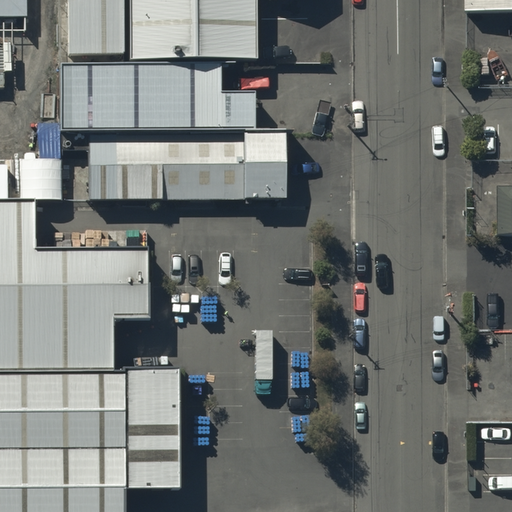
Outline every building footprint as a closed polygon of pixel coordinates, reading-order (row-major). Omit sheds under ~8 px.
[(26,0),(0,0),(0,37),(27,38),(26,0)] [(68,0),(68,64),(123,64),(122,0),(68,0)] [(511,24),(511,0),(465,0),(466,25),(511,24)] [(219,68),(64,69),(64,145),(89,145),(253,144),(253,109),(219,109),(219,68)] [(285,207),(285,144),(253,144),(89,145),(90,207),(285,207)] [(0,372),(111,373),(111,322),(148,322),(147,253),(39,253),(38,202),(0,202),(0,372)] [(0,372),(0,511),(125,511),(126,494),(179,494),(179,373),(111,373),(0,372)]
